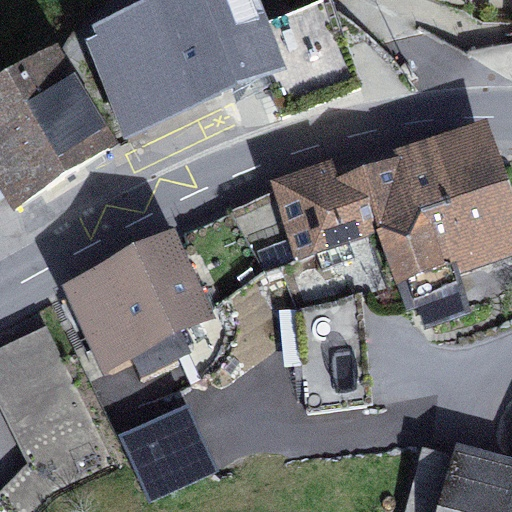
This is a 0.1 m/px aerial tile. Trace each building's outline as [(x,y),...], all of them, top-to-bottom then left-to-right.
[(266,79),(283,122),(360,91),(329,12),(260,40),(244,0),(214,0),(90,50),(128,144),(147,137),(143,128),(266,79)] [(511,77),(511,49),(472,55),(511,77)] [(59,185),(110,152),(55,68),(0,103),(0,187),(11,203),(16,212),(59,185)] [(400,175),(402,175),(417,222),(498,198),(482,150),(458,157),(454,145),(397,163),(400,175)] [(351,258),(346,246),(379,233),(417,222),(402,175),(400,175),(333,199),(326,180),(281,195),(287,214),(268,220),(262,202),(232,216),(265,276),(324,254),(329,267),(351,258)] [(0,210),(11,203),(0,187),(0,210)] [(268,220),(287,214),(281,195),(262,202),(268,220)] [(457,280),(511,262),(511,241),(498,198),(417,222),(379,233),(406,310),(421,304),(429,326),(468,313),(457,280)] [(179,362),(167,339),(207,319),(172,250),(69,301),(103,370),(129,357),(141,381),(179,362)] [(307,414),(367,408),(356,299),(297,314),(307,414)] [(113,463),(47,329),(0,352),(0,390),(51,492),(31,511),(3,511),(0,508),(0,511),(34,511),(52,494),(113,463)] [(0,508),(3,511),(31,511),(51,492),(0,390),(0,412),(27,468),(0,496),(0,508)] [(187,413),(123,443),(151,503),(215,472),(187,413)] [(407,511),(511,511),(511,479),(423,455),(407,511)]
